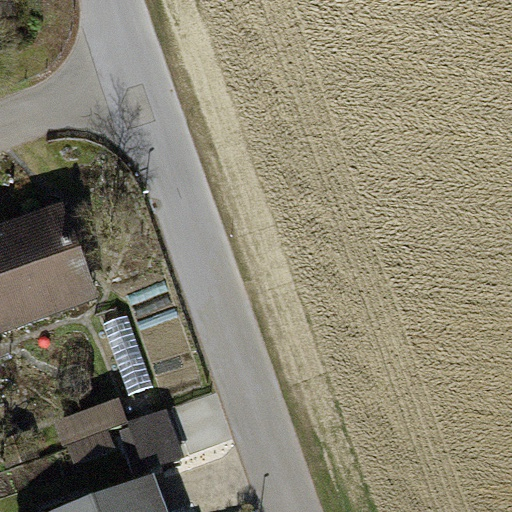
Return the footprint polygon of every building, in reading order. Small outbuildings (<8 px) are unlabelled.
[(61,206),(0,225),(0,366),(2,366),(0,361),(0,337),(94,307),(61,206)] [(101,324),(127,399),(153,390),(127,315),(101,324)] [(116,402),(54,425),(70,466),(115,449),(108,431),(125,425),(116,402)] [(122,431),(139,476),(184,459),(167,414),(122,431)] [(71,511),(162,511),(151,482),(71,511)]
